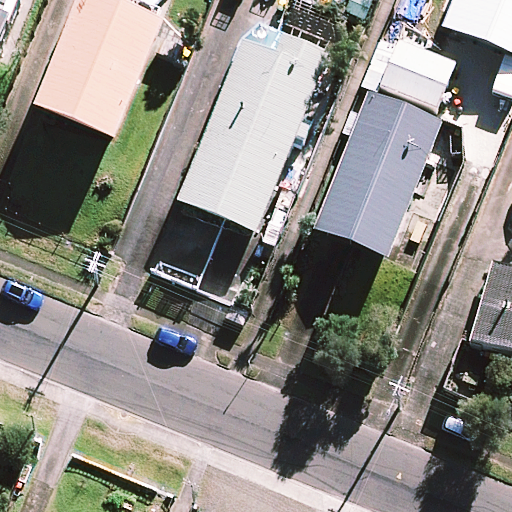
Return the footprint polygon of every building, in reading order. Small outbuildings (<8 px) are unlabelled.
[(171,24),(113,0),(87,0),(40,116),(119,149),(171,24)] [(511,0),(460,0),(447,34),(511,60),(511,0)] [(0,60),(13,29),(0,23),(0,60)] [(192,212),(169,268),(205,273),(241,233),(259,240),(332,63),(255,31),(181,208),(192,212)] [(456,70),(404,49),(386,93),(439,114),(456,70)] [(348,138),(356,141),(317,235),(388,264),(442,131),(372,102),(368,111),(360,108),(348,138)] [(511,274),(495,270),(472,345),(511,357),(511,274)]
